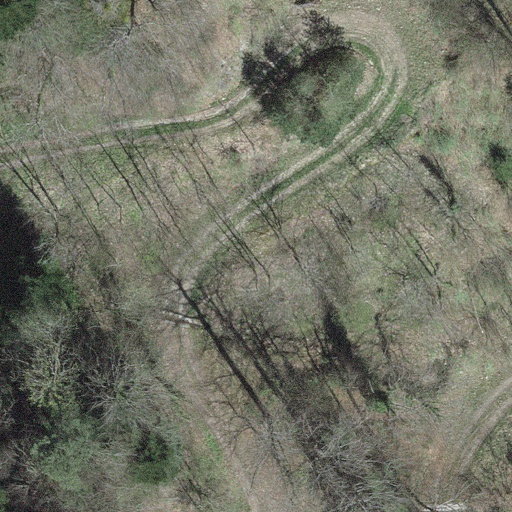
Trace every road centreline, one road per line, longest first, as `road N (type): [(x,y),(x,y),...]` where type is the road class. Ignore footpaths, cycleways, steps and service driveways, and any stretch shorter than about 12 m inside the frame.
road 1 (track): [(260,511),(254,467),(207,392),(188,343),(194,279),(219,245),(400,100),(405,53),(357,12),(299,39),(239,108),(145,140),(0,164)]
road 2 (track): [(511,412),(479,443),(438,511)]
